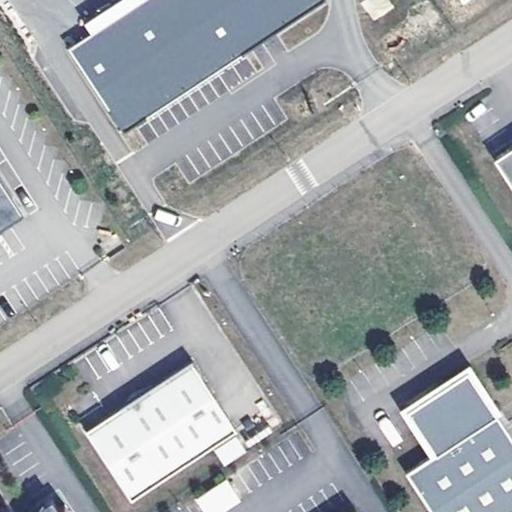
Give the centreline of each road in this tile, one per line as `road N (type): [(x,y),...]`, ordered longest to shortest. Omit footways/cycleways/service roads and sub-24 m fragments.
road 1 (unclassified): [(511,43),(0,374)]
road 2 (unknown): [(160,271),(252,414)]
road 3 (unknown): [(0,381),(88,511)]
